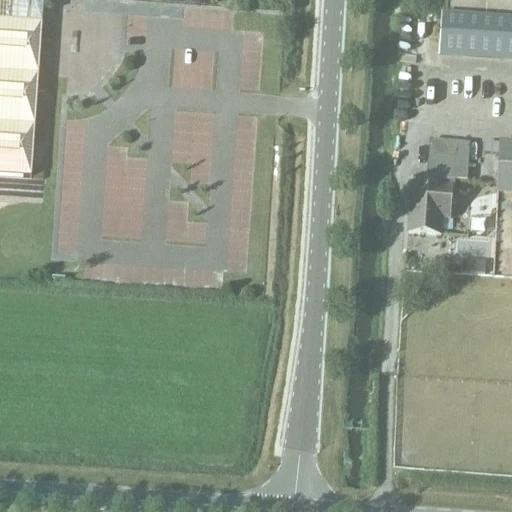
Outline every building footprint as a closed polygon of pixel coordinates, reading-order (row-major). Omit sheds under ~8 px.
[(37,0),(0,0),(0,178),(31,181),(42,27),(35,27),(37,0)] [(439,56),(511,61),(511,21),(442,17),(439,56)] [(427,143),(425,178),(425,183),(454,185),(466,186),(468,146),(427,143)] [(511,146),(499,146),(497,194),(511,195),(511,146)] [(425,183),(425,178),(415,177),(414,186),(411,186),(407,236),(440,238),(441,221),(450,221),(452,189),(453,189),(454,185),(425,183)] [(462,265),(462,276),(474,276),(475,265),(462,265)]
